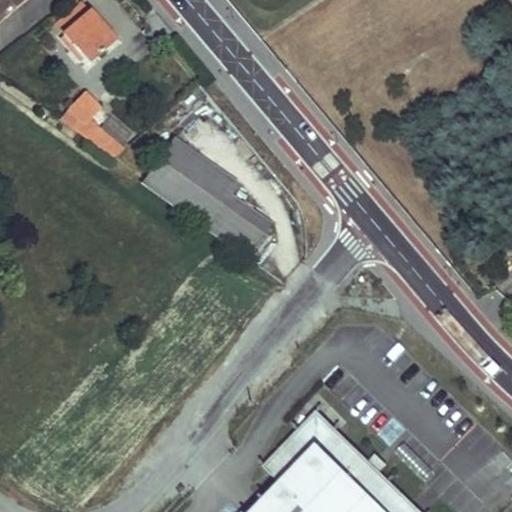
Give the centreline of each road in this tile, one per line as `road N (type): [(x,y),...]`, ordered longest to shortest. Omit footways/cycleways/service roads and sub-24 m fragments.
road 1 (residential): [(378,226),(128,511)]
road 2 (tertiary): [(378,226),(187,0)]
road 3 (tertiary): [(511,377),(378,226)]
